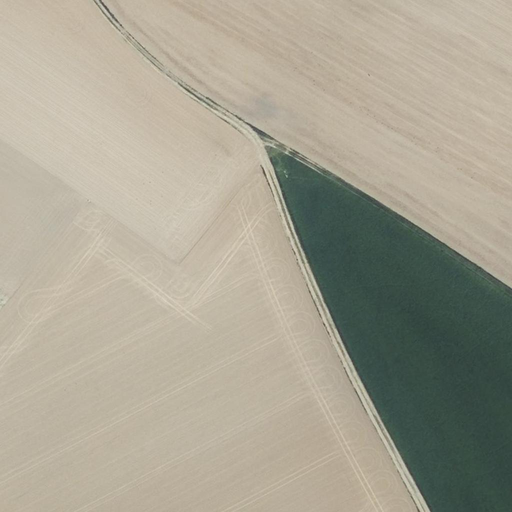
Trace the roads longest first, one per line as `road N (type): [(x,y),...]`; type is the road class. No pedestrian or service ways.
road 1 (track): [(99,0),(144,64),(511,298)]
road 2 (track): [(247,129),(325,325),(426,511)]
